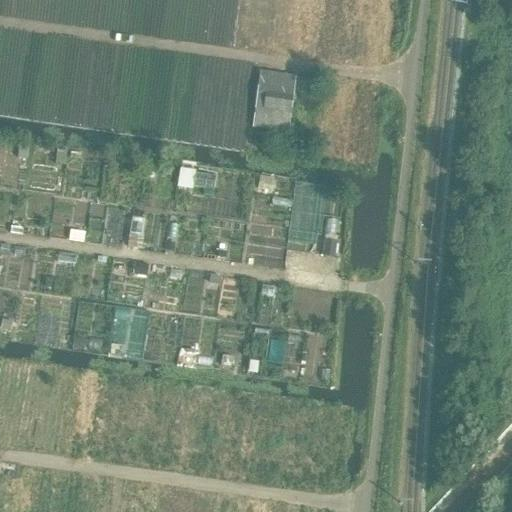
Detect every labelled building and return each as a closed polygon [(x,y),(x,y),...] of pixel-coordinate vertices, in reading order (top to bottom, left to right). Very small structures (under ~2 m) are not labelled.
[(288,132),(295,77),(259,73),(252,128),(288,132)] [(19,147),(17,159),(27,160),(29,148),(19,147)] [(57,150),(55,165),(64,166),(66,151),(57,150)] [(194,175),(192,187),(213,190),(215,178),(194,175)] [(259,177),(257,190),(272,192),(274,179),(259,177)] [(141,238),(143,221),(132,219),(128,249),(141,251),(143,238),(141,238)] [(12,227),(11,234),(22,236),(23,229),(12,227)] [(70,231),(69,241),(83,243),(85,233),(70,231)] [(324,241),(322,257),(335,258),(337,242),(324,241)] [(59,254),(57,262),(75,265),(77,256),(59,254)] [(135,264),(134,275),(147,277),(148,265),(135,264)] [(211,276),(210,284),(220,285),(220,277),(211,276)] [(10,323),(2,322),(0,332),(9,334),(10,323)] [(85,341),(74,339),(73,349),(83,350),(85,341)] [(110,354),(121,355),(122,347),(111,346),(110,354)] [(231,358),(222,357),(220,366),(230,367),(231,358)] [(249,373),(257,374),(258,363),(250,363),(249,373)] [(329,372),(322,371),(321,381),(328,382),(329,372)]
